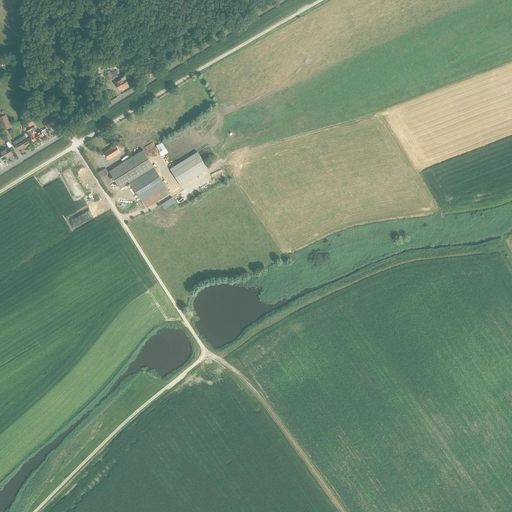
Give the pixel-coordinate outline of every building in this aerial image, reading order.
[(112,72),(111,73),(110,71),(107,72),(109,78),(106,79),(108,83),(110,83),(110,81),(114,79),(114,77),(118,76),(117,71),(112,72)] [(115,82),(120,90),(129,84),(125,76),(115,82)] [(0,112),(0,120),(4,130),(10,128),(5,115),(4,115),(3,111),(0,112)] [(53,116),(46,120),(50,127),(57,123),(53,116)] [(32,129),(28,131),(34,141),(45,134),(43,130),(38,133),(35,127),(31,128),(32,129)] [(30,138),(27,140),(24,135),(13,142),(18,150),(29,144),(28,141),(31,140),(30,138)] [(162,143),(156,146),(160,152),(159,152),(161,157),(168,153),(166,149),(162,143)] [(118,144),(105,152),(109,160),(120,152),(118,149),(121,148),(118,144)] [(0,152),(0,157),(2,160),(12,154),(8,147),(5,149),(1,152),(0,152)] [(131,182),(154,167),(147,156),(143,150),(109,171),(112,177),(115,180),(120,189),(130,183),(131,182)] [(197,152),(170,169),(181,186),(208,169),(197,152)] [(131,182),(130,183),(141,200),(165,184),(154,167),(131,182)] [(106,172),(104,169),(98,173),(101,178),(108,174),(106,172)] [(165,184),(141,200),(146,208),(170,193),(165,184)] [(102,196),(99,193),(97,194),(94,190),(89,193),(94,201),(102,196)] [(178,193),(180,202),(188,200),(186,191),(178,193)] [(172,197),(161,204),(165,209),(175,201),(172,197)]
